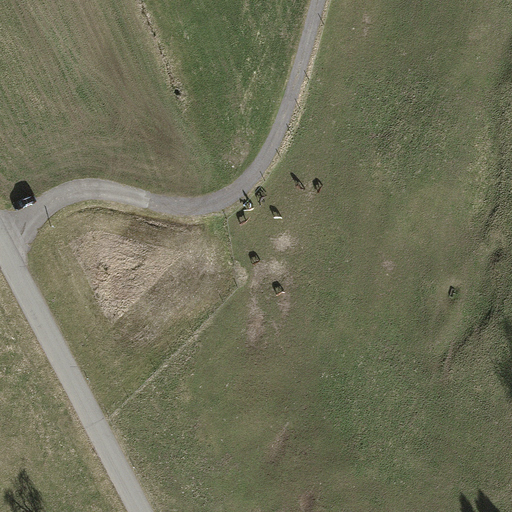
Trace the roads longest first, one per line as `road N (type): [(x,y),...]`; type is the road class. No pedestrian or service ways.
road 1 (track): [(0,242),(55,199),(99,190),(178,208),(222,204),(261,169),(288,110),(319,0)]
road 2 (unclassified): [(141,511),(0,244)]
